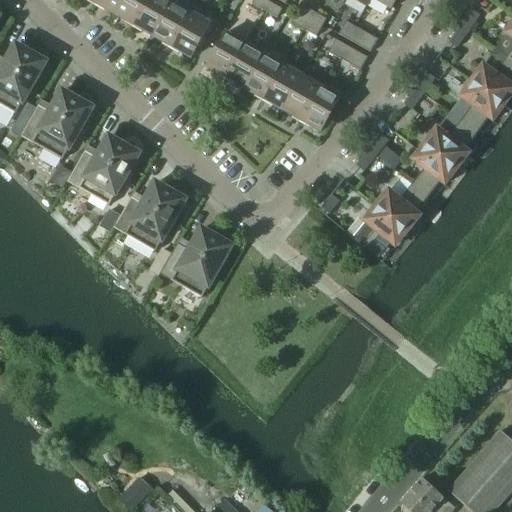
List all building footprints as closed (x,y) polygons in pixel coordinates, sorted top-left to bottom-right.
[(122,0),(98,0),(95,6),(96,6),(96,5),(114,16),(122,0)] [(147,0),(122,0),(114,16),(132,26),(131,26),(132,27),(147,0)] [(172,0),(147,0),(132,27),(133,27),(134,27),(152,37),(172,0)] [(195,4),(187,0),(172,0),(152,37),(169,47),(169,48),(170,48),(195,4)] [(269,2),(264,0),(253,0),(251,4),(264,11),(269,2)] [(373,0),(390,9),(395,0),(373,0)] [(264,11),(276,19),(281,10),(269,2),(264,11)] [(170,48),(171,49),(171,48),(190,59),(215,15),(195,4),(170,48)] [(313,12),(300,5),(295,14),(308,21),(313,12)] [(479,16),(471,10),(460,26),(468,32),(479,16)] [(320,28),(325,20),(313,12),(308,21),(320,28)] [(308,21),(295,14),(290,23),(303,30),(308,21)] [(320,28),(308,21),(303,30),(315,37),(320,28)] [(354,27),(345,22),(338,35),(347,40),(354,27)] [(468,32),(460,26),(449,42),(457,48),(468,32)] [(370,53),(377,40),(354,27),(347,40),(370,53)] [(245,44),(225,33),(205,68),(224,78),(224,79),(225,80),(245,44)] [(344,45),(335,40),(327,53),(337,58),(344,45)] [(264,55),(245,44),(225,80),(226,80),(226,79),(244,89),(264,55)] [(30,54),(15,45),(3,66),(0,64),(0,105),(15,114),(45,62),(43,62),(44,60),(44,59),(44,58),(44,56),(44,55),(43,54),(42,53),(41,52),(40,51),(39,50),(38,50),(36,50),(35,50),(34,50),(33,51),(31,52),(30,53),(30,54)] [(359,71),(367,58),(344,45),(337,58),(359,71)] [(282,66),(264,55),(244,89),(262,100),(261,100),(262,101),(282,66)] [(301,76),(306,68),(287,57),(282,66),(262,101),(263,101),(281,111),(301,76)] [(511,85),(511,63),(505,58),(494,74),(482,66),(470,82),(503,106),(511,93),(511,87),(511,85)] [(434,79),(426,73),(415,89),(423,95),(434,79)] [(320,87),(301,76),(281,111),(299,121),(299,122),(300,122),(320,87)] [(503,106),(470,82),(459,98),(471,106),(459,122),(476,135),(488,119),(492,122),(503,106)] [(339,98),(320,87),(300,122),(301,123),(301,122),(320,133),(339,98)] [(423,95),(415,89),(403,105),(411,111),(423,95)] [(76,100),(61,91),(49,112),(38,106),(20,137),(61,161),(91,109),(90,108),(90,106),(90,105),(91,104),(91,103),(90,101),(90,100),(89,99),(88,98),(87,97),(86,97),(85,96),(84,96),(81,96),(79,97),(78,98),(77,99),(76,100)] [(476,135),(459,122),(447,138),(436,129),(423,145),(456,170),(468,154),(464,151),(476,135)] [(388,141),(380,135),(368,150),(376,157),(388,141)] [(123,146),(107,137),(95,158),(84,152),(67,183),(108,206),(138,154),(136,153),(137,152),(137,151),(137,150),(137,149),(137,147),(136,146),(136,145),(135,144),(134,143),(133,143),(131,142),(130,142),(128,142),(125,143),(124,144),(123,145),(123,146)] [(456,170),(423,145),(412,160),(423,169),(411,185),(428,198),(440,182),(444,185),(456,170)] [(385,148),(377,158),(393,170),(401,161),(385,148)] [(376,157),(368,150),(356,166),(363,172),(376,157)] [(169,192),(154,183),(142,204),(131,198),(120,217),(113,229),(154,252),(168,229),(172,231),(179,218),(175,216),(184,200),(183,200),(183,198),(183,197),(184,196),(184,195),(183,193),(183,192),(182,191),(181,190),(180,189),(179,189),(178,188),(177,188),(175,188),(174,188),(173,189),(172,189),(171,190),(170,191),(169,192)] [(428,198),(411,185),(399,200),(387,191),(375,206),(407,232),(419,217),(415,214),(428,198)] [(326,217),(339,202),(331,196),(318,211),(326,217)] [(361,246),(377,260),(378,260),(390,244),(394,247),(407,232),(375,206),(362,221),(374,231),(361,246)] [(109,211),(99,228),(110,234),(113,229),(120,217),(109,211)] [(215,238),(200,229),(188,250),(177,244),(159,275),(201,298),(230,247),(229,246),(229,245),(230,243),(230,242),(230,241),(230,240),(229,238),(228,237),(228,236),(227,235),(226,235),(224,234),(223,234),(222,234),(220,234),(219,235),(218,235),(217,236),(216,237),(215,238)] [(469,511),(493,511),(511,491),(511,443),(500,433),(447,492),(469,511)] [(152,496),(134,478),(120,492),(139,510),(152,496)] [(408,511),(452,511),(454,510),(442,500),(421,480),(400,504),(408,511)] [(179,511),(191,511),(172,492),(166,498),(179,511)] [(511,511),(511,498),(499,511),(511,511)]
